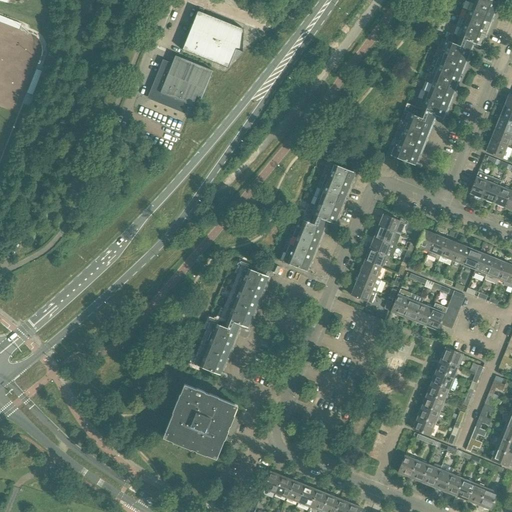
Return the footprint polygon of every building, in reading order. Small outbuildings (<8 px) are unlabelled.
[(392,155),(414,164),(433,117),(441,120),(471,45),(479,48),(498,1),(497,0),(493,0),(493,1),(489,0),(465,0),(452,34),(448,32),(445,40),(442,39),(415,107),(407,104),(387,154),(392,156),(392,155)] [(198,10),(190,28),(182,49),(228,67),(235,49),(242,51),(243,29),(198,10)] [(163,59),(147,98),(184,113),(188,104),(192,105),(195,97),(201,99),(212,70),(175,55),(172,63),(163,59)] [(511,108),(505,106),(500,117),(511,121),(511,108)] [(511,133),(511,121),(500,117),(496,129),(511,135),(511,133)] [(491,140),(507,146),(511,135),(496,129),(491,140)] [(507,146),(491,140),(486,152),(502,158),(507,146)] [(284,262),(306,271),(326,222),(333,226),(356,169),(355,168),(353,167),(351,166),(350,167),(349,170),(327,161),(307,212),(314,215),(311,223),(296,217),(278,261),(284,263),(284,262)] [(478,172),(477,177),(470,193),(482,197),(490,176),(478,172)] [(501,181),(490,176),(482,197),(493,202),(499,186),(501,181)] [(511,191),(499,186),(493,202),(504,207),(511,191)] [(384,214),(379,226),(396,232),(400,234),(405,223),(400,221),(384,214)] [(379,226),(375,237),(391,244),(396,232),(379,226)] [(418,246),(429,250),(430,250),(436,235),(424,230),(418,246)] [(430,250),(429,250),(426,257),(438,261),(441,255),(448,240),(436,235),(430,250)] [(375,237),(370,249),(386,255),(392,258),(396,246),(391,244),(375,237)] [(411,239),(410,243),(407,250),(411,252),(414,244),(416,241),(411,239)] [(448,240),(441,255),(453,260),(459,244),(448,240)] [(459,244),(453,260),(464,264),(471,249),(459,244)] [(370,249),(365,260),(382,267),(386,255),(370,249)] [(471,249),(464,264),(475,269),(476,269),(482,254),(471,249)] [(407,250),(405,254),(402,262),(407,264),(411,252),(407,250)] [(473,273),(485,278),(494,258),(482,254),(476,269),(475,269),(473,273)] [(485,278),(484,280),(495,284),(498,278),(499,278),(505,263),(494,258),(485,278)] [(365,260),(361,272),(377,278),(382,267),(365,260)] [(499,278),(505,280),(503,285),(511,288),(511,265),(505,263),(499,278)] [(197,365),(220,374),(239,326),(246,329),(269,273),(268,272),(267,271),(265,270),(264,270),(263,271),(262,274),(245,267),(240,265),(220,316),(227,319),(224,327),(209,321),(192,363),(197,365)] [(410,265),(408,269),(420,274),(422,269),(410,265)] [(422,269),(420,274),(432,278),(434,274),(422,269)] [(361,272),(356,283),(376,292),(381,281),(377,279),(377,278),(361,272)] [(434,274),(432,278),(443,283),(445,279),(434,274)] [(419,277),(417,281),(429,286),(431,282),(419,277)] [(431,282),(429,286),(440,291),(442,286),(431,282)] [(356,283),(351,295),(368,301),(372,303),(376,292),(356,283)] [(400,289),(391,311),(397,313),(396,315),(402,317),(403,316),(404,316),(410,299),(412,294),(400,289)] [(454,291),(452,297),(463,301),(465,296),(454,291)] [(410,299),(404,316),(409,318),(408,319),(413,321),(414,320),(415,321),(422,304),(424,299),(412,294),(410,299)] [(452,297),(450,302),(461,307),(463,301),(452,297)] [(450,302),(447,308),(459,312),(461,307),(450,302)] [(422,304),(415,321),(420,322),(419,324),(425,326),(426,325),(427,326),(433,309),(422,304)] [(433,309),(427,326),(431,327),(431,329),(436,331),(437,330),(438,330),(440,325),(443,319),(445,313),(447,308),(435,304),(433,309)] [(447,308),(445,313),(457,318),(459,312),(447,308)] [(445,313),(443,319),(454,323),(457,318),(445,313)] [(443,319),(440,325),(452,329),(454,323),(443,319)] [(511,346),(508,345),(503,356),(508,358),(511,352),(511,346)] [(443,353),(441,358),(442,359),(458,366),(463,355),(462,355),(446,348),(444,353),(443,353)] [(511,359),(508,358),(503,356),(498,368),(504,370),(506,364),(511,365),(511,359)] [(439,364),(436,370),(437,370),(437,371),(454,378),(458,366),(442,359),(440,364),(439,364)] [(434,376),(432,382),(433,382),(432,382),(449,389),(454,391),(458,380),(454,378),(437,371),(435,376),(434,376)] [(505,385),(495,381),(490,392),(494,394),(497,388),(503,391),(505,385)] [(239,404),(184,382),(162,437),(217,459),(239,404)] [(429,387),(427,394),(428,394),(444,401),(449,389),(432,382),(430,388),(429,387)] [(494,394),(490,392),(485,404),(489,406),(492,400),(498,403),(501,397),(494,394)] [(424,399),(422,405),(423,405),(423,406),(440,413),(444,401),(428,394),(425,400),(424,399)] [(489,406),(485,404),(480,416),(485,418),(488,412),(493,414),(496,409),(489,406)] [(420,410),(418,417),(419,417),(418,418),(435,424),(440,413),(423,406),(421,411),(420,410)] [(485,418),(480,416),(475,427),(480,429),(483,423),(489,426),(491,420),(485,418)] [(415,422),(413,428),(414,428),(414,429),(430,436),(435,424),(418,418),(416,423),(415,422)] [(511,428),(505,426),(501,438),(511,441),(511,428)] [(480,429),(475,427),(470,439),(476,441),(478,435),(484,437),(487,432),(480,429)] [(418,434),(416,438),(425,442),(427,437),(418,434)] [(511,441),(501,438),(496,449),(511,455),(511,441)] [(476,441),(470,439),(466,450),(471,452),(474,447),(480,449),(482,443),(476,441)] [(441,443),(439,447),(448,451),(450,447),(441,443)] [(450,447),(448,451),(460,456),(461,451),(450,447)] [(511,455),(496,449),(492,460),(509,467),(511,462),(511,463),(511,461),(511,455)] [(461,451),(460,456),(471,460),(473,456),(461,451)] [(399,473),(404,475),(403,476),(409,479),(410,478),(417,461),(405,456),(399,473)] [(410,478),(415,480),(415,481),(420,483),(421,482),(422,482),(428,466),(417,461),(410,478)] [(487,461),(485,466),(494,470),(496,465),(487,461)] [(422,482),(427,484),(426,485),(432,488),(432,487),(434,487),(440,470),(442,466),(434,463),(433,467),(428,466),(422,482)] [(434,487),(439,489),(438,490),(444,492),(444,491),(445,492),(452,475),(440,470),(434,487)] [(270,471),(263,488),(263,489),(275,494),(282,476),(270,471)] [(445,492),(450,494),(449,495),(455,497),(455,496),(457,496),(463,480),(452,475),(445,492)] [(282,476),(275,494),(286,498),(293,481),(282,476)] [(457,496),(461,498),(461,499),(466,501),(467,500),(468,501),(475,484),(463,480),(457,496)] [(293,481),(286,498),(298,503),(305,485),(293,481)] [(468,501),(473,503),(473,504),(478,506),(478,505),(479,505),(486,489),(475,484),(468,501)] [(305,485),(298,503),(309,507),(317,490),(305,485)] [(479,505),(484,507),(484,508),(490,511),(491,510),(492,510),(498,494),(486,489),(479,505)] [(317,490),(309,507),(321,511),(328,494),(317,490)] [(328,494),(321,511),(320,511),(334,511),(339,499),(328,494)] [(347,511),(351,504),(339,499),(334,511),(347,511)]
